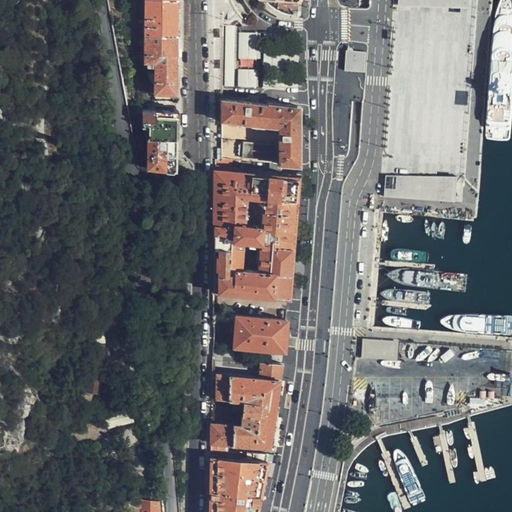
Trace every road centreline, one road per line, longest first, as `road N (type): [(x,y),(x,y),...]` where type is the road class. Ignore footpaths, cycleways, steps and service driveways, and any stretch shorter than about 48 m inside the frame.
road 1 (residential): [(101,0),(147,280),(173,511)]
road 2 (residential): [(193,0),(195,511)]
road 3 (unknown): [(377,26),(411,28),(436,8),(453,16),(454,133),(446,158),(420,164),(412,153),(407,85),(374,80)]
road 4 (secondary): [(314,172),(300,366),(275,511)]
road 5 (secondary): [(320,23),(314,172)]
